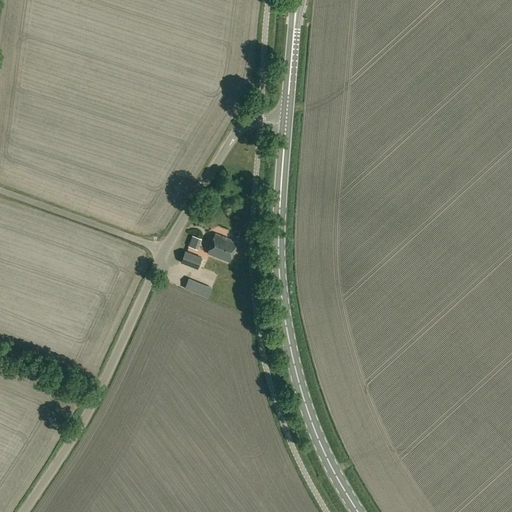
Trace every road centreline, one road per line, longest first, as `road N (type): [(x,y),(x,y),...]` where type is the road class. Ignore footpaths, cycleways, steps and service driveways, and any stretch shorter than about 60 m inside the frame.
road 1 (unclassified): [(22,511),(79,426),(161,251),(233,140),(252,124),(286,123)]
road 2 (secondary): [(357,511),(317,436),(284,312),(286,123)]
road 3 (secondary): [(286,123),(297,0)]
